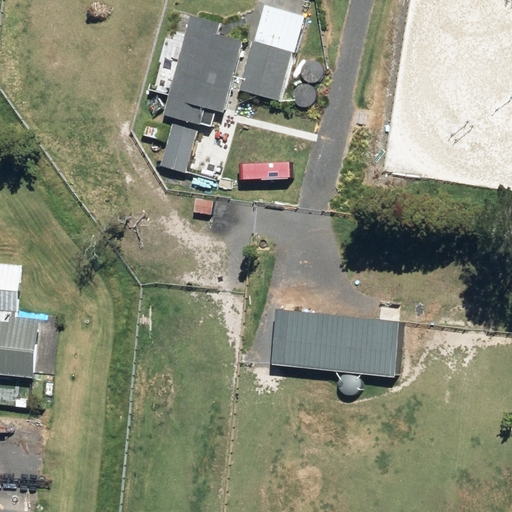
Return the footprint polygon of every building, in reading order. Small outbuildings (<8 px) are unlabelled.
[(254,43),(240,91),(281,103),(295,54),(297,54),(307,18),(268,7),(257,44),(254,43)] [(224,25),(217,23),(219,17),(204,13),(202,19),(194,17),(167,116),(204,126),(209,108),(228,113),(247,42),(242,41),(243,37),(222,32),(224,25)] [(152,123),(148,138),(167,143),(171,128),(152,123)] [(174,125),(162,166),(188,174),(200,133),(174,125)] [(198,200),(196,214),(213,216),(215,202),(198,200)] [(0,265),(0,375),(35,380),(42,320),(18,318),(24,268),(0,265)] [(45,394),(45,411),(60,411),(61,394),(45,394)]
